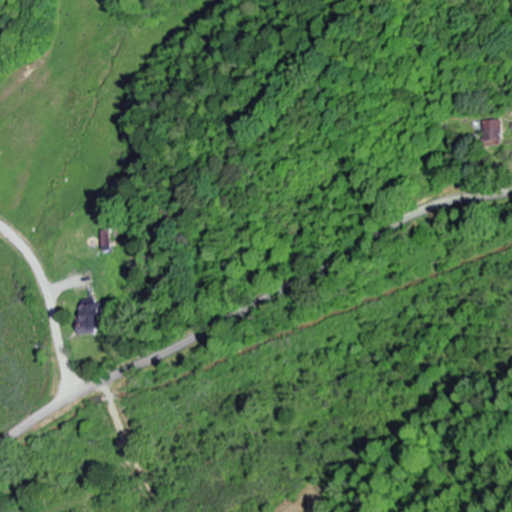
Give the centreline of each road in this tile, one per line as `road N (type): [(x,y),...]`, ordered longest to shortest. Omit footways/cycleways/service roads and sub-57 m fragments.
road 1 (residential): [(511,191),(421,212),(304,283),(94,385),(0,449)]
road 2 (residential): [(71,398),(46,273),(0,231)]
